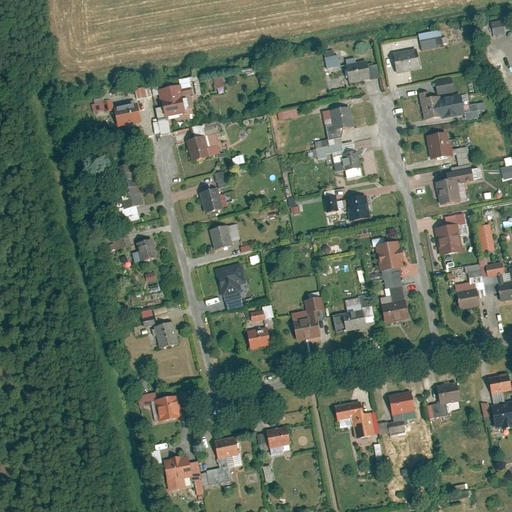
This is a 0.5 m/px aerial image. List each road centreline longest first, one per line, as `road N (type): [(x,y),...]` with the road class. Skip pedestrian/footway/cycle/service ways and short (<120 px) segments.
road 1 (residential): [(155,152),(214,397),(439,352)]
road 2 (residential): [(387,110),(439,352)]
